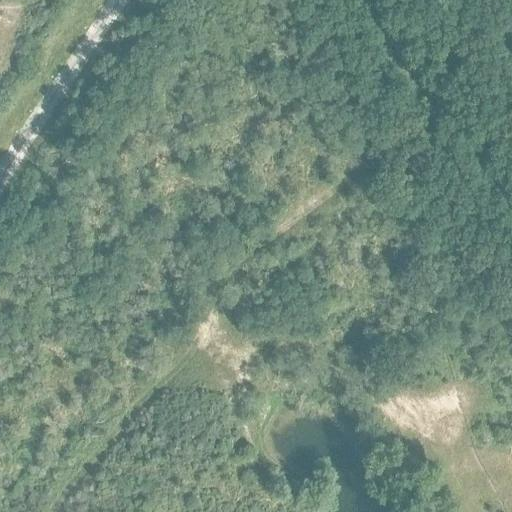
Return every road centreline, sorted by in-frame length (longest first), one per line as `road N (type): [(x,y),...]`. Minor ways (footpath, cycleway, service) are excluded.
road 1 (track): [(364,0),(511,206)]
road 2 (track): [(0,189),(125,0)]
